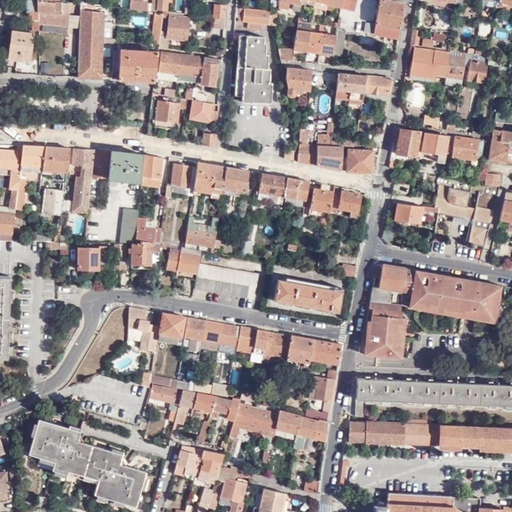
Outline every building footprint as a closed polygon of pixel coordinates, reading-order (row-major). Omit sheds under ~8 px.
[(42,0),(30,0),(30,3),(28,2),(28,20),(31,20),(38,20),(38,2),(42,2),(42,0)] [(129,0),(129,8),(145,10),(146,0),(145,0),(129,0)] [(156,0),(156,2),(155,11),(163,12),(166,12),(167,2),(170,2),(170,0),(156,0)] [(270,0),(270,6),(289,9),(289,7),(292,7),(292,10),(299,11),(300,4),(300,0),(270,0)] [(341,7),(342,0),(327,0),(327,4),(327,10),(332,11),(333,6),(341,7)] [(342,0),(341,7),(355,10),(356,0),(342,0)] [(389,0),(378,0),(375,23),(365,22),(363,31),(373,33),(398,38),(403,6),(403,4),(402,3),(389,0)] [(511,0),(499,0),(498,6),(510,8),(511,3),(511,0)] [(60,2),(42,2),(41,20),(41,24),(69,25),(70,3),(60,2)] [(81,3),(77,77),(101,79),(103,42),(113,43),(113,38),(103,37),(104,12),(85,10),(85,4),(84,4),(81,3)] [(224,19),(225,5),(214,4),(213,18),(224,19)] [(243,18),(243,9),(236,8),(235,21),(239,21),(239,18),(243,18)] [(260,23),(274,25),(275,12),(243,9),(243,18),(239,18),(239,21),(246,22),(260,23)] [(163,12),(155,11),(152,40),(159,40),(163,12)] [(168,14),(166,37),(186,39),(189,17),(168,14)] [(213,18),(212,28),(223,28),(224,19),(213,18)] [(297,26),(310,28),(311,23),(311,21),(298,20),(297,26)] [(337,33),(338,29),(338,27),(334,27),(324,25),(323,31),(337,33)] [(293,49),(306,51),(310,28),(297,26),(296,29),(293,49)] [(306,51),(319,52),(323,31),(310,28),(306,51)] [(337,33),(332,54),(341,55),(346,30),(338,29),(337,33)] [(420,30),(414,29),(411,44),(418,45),(420,30)] [(30,59),(33,33),(11,31),(8,56),(30,59)] [(319,52),(332,54),(337,33),(323,31),(319,52)] [(435,33),(433,40),(443,41),(444,34),(435,33)] [(250,101),(269,101),(271,83),(268,82),(269,68),(266,68),(267,54),(265,54),(266,43),(262,43),(263,36),(237,34),(232,91),(235,94),(240,95),(240,99),(241,101),(250,101)] [(166,37),(165,46),(185,49),(186,39),(166,37)] [(422,45),(442,47),(443,41),(433,40),(423,38),(422,45)] [(279,59),(294,60),(295,56),(292,55),(293,50),(277,47),(279,59)] [(433,60),(435,50),(415,47),(410,76),(430,79),(433,60)] [(155,65),(157,51),(119,49),(118,79),(153,81),(155,65)] [(180,53),(158,50),(157,51),(155,65),(158,66),(157,78),(176,80),(177,74),(180,53)] [(449,52),(435,50),(433,60),(430,79),(435,80),(437,73),(446,74),(449,55),(449,52)] [(449,55),(446,74),(462,77),(464,68),(466,52),(461,51),(460,57),(449,55)] [(488,64),(490,57),(484,56),(484,55),(476,54),(467,52),(466,52),(464,68),(469,69),(468,79),(485,83),(488,64)] [(199,56),(180,53),(177,74),(176,80),(195,83),(199,56)] [(214,86),(218,58),(199,56),(195,83),(214,86)] [(502,59),(490,57),(488,64),(501,66),(502,59)] [(40,73),(48,73),(49,63),(41,62),(40,73)] [(311,70),(286,67),(285,77),(286,86),(286,94),(288,97),(292,97),(295,96),(296,90),(306,91),(306,97),(308,97),(311,70)] [(350,74),(337,73),(334,98),(347,99),(348,98),(350,74)] [(366,76),(350,74),(348,98),(362,100),(363,92),(366,76)] [(462,77),(446,74),(445,82),(461,85),(462,77)] [(391,78),(366,76),(363,92),(388,94),(391,78)] [(411,105),(421,107),(424,88),(414,86),(411,105)] [(187,87),(185,99),(187,99),(192,100),(194,88),(187,87)] [(192,100),(204,102),(205,94),(198,93),(198,88),(194,87),(194,88),(192,100)] [(175,96),(175,89),(164,88),(163,95),(175,96)] [(185,108),(187,99),(185,99),(177,97),(177,103),(180,103),(180,107),(185,108)] [(177,128),(180,107),(180,103),(177,103),(151,99),(148,124),(154,125),(177,128)] [(210,110),(212,103),(211,103),(204,102),(192,100),(189,118),(206,121),(207,121),(207,120),(212,121),(212,124),(217,125),(218,111),(210,110)] [(511,113),(496,112),(495,121),(511,123),(511,113)] [(432,124),(432,127),(438,128),(440,116),(425,114),(424,123),(432,124)] [(206,124),(206,121),(189,118),(188,125),(202,128),(206,124)] [(449,120),(447,130),(455,131),(456,120),(449,120)] [(395,153),(417,157),(422,132),(399,128),(397,142),(395,153)] [(304,144),(306,129),(299,129),(297,141),(298,141),(298,142),(300,142),(300,144),(304,144)] [(511,131),(493,129),(488,158),(511,161),(511,131)] [(215,143),(216,134),(203,132),(201,144),(211,146),(215,143)] [(445,162),(451,136),(425,132),(422,150),(432,152),(431,156),(438,158),(437,161),(445,162)] [(331,133),(330,137),(330,145),(342,146),(343,141),(334,140),(334,138),(336,138),(336,134),(331,133)] [(298,144),(297,162),(341,170),(342,159),(342,146),(330,145),(330,137),(317,135),(316,145),(298,144)] [(476,166),(479,139),(453,136),(452,139),(454,139),(451,162),(476,166)] [(356,137),(343,137),(343,141),(342,146),(355,146),(355,140),(356,137)] [(17,148),(0,147),(0,165),(10,166),(11,155),(21,156),(23,145),(17,145),(17,148)] [(20,170),(42,172),(42,170),(45,146),(23,145),(21,156),(20,166),(20,170)] [(45,146),(42,170),(67,171),(70,148),(45,146)] [(78,212),(88,213),(89,206),(90,199),(92,177),(95,150),(82,149),(74,148),(72,165),(83,166),(82,176),(77,176),(74,201),(79,201),(78,212)] [(291,159),(293,150),(285,148),(283,157),(291,159)] [(108,179),(111,150),(107,150),(95,150),(92,177),(108,179)] [(140,183),(142,154),(117,151),(111,150),(108,179),(140,183)] [(342,159),(341,170),(349,171),(371,172),(372,151),(347,150),(347,159),(342,159)] [(167,179),(168,166),(162,165),(162,157),(142,154),(140,183),(141,183),(159,185),(160,178),(167,179)] [(12,166),(10,181),(9,189),(12,189),(10,206),(15,207),(19,179),(20,170),(20,166),(21,156),(11,155),(10,166),(12,166)] [(198,190),(221,194),(225,167),(212,165),(196,162),(195,167),(192,194),(197,195),(198,190)] [(171,190),(192,194),(195,167),(173,164),(173,166),(172,179),(171,184),(166,184),(165,196),(170,196),(171,190)] [(246,179),(247,171),(225,167),(221,194),(243,198),(244,194),(247,194),(248,188),(245,188),(245,185),(250,185),(251,179),(246,179)] [(500,173),(487,172),(486,184),(499,185),(500,173)] [(280,207),(283,196),(287,177),(261,173),(260,178),(258,178),(257,182),(259,182),(257,192),(253,192),(252,197),(276,200),(275,206),(280,207)] [(438,178),(472,182),(472,181),(441,174),(440,175),(438,178)] [(285,196),(284,202),(304,207),(310,181),(287,177),(283,196),(285,196)] [(465,218),(472,182),(438,178),(437,180),(439,187),(434,208),(439,208),(439,211),(438,213),(465,218)] [(26,179),(19,179),(15,207),(15,210),(23,211),(26,195),(23,195),(26,179)] [(499,185),(486,184),(472,182),(465,218),(475,220),(474,223),(471,223),(467,241),(485,245),(500,185),(499,185)] [(309,207),(329,211),(334,185),(319,183),(318,189),(314,188),(309,207)] [(352,192),(352,188),(334,185),(329,211),(336,212),(336,211),(350,213),(348,218),(356,220),(361,194),(352,192)] [(54,240),(59,240),(63,210),(65,189),(46,187),(43,212),(59,215),(58,229),(55,230),(54,240)] [(511,202),(505,200),(499,225),(511,228),(511,202)] [(422,209),(439,211),(439,208),(434,208),(409,204),(390,201),(389,206),(397,207),(395,218),(420,221),(422,209)] [(10,206),(0,205),(0,212),(14,214),(15,210),(15,207),(10,206)] [(119,243),(120,243),(134,243),(134,241),(136,221),(138,210),(123,209),(119,243)] [(0,240),(11,241),(14,214),(0,212),(0,240)] [(210,251),(213,252),(214,246),(215,238),(218,218),(212,217),(211,226),(206,225),(205,230),(198,229),(198,224),(193,223),(194,216),(189,216),(185,242),(211,246),(210,251)] [(136,221),(134,241),(140,242),(159,244),(160,244),(162,232),(144,230),(145,222),(136,221)] [(389,245),(392,244),(394,230),(391,228),(384,228),(382,237),(389,245)] [(245,238),(243,254),(252,255),(255,240),(245,238)] [(287,248),(295,249),(297,241),(289,240),(287,248)] [(159,244),(140,242),(140,244),(130,244),(130,252),(128,252),(127,265),(150,266),(150,253),(157,253),(159,244)] [(98,248),(78,248),(77,269),(98,270),(98,266),(106,266),(107,246),(98,246),(98,248)] [(167,268),(177,269),(180,251),(170,250),(167,268)] [(177,269),(176,275),(196,278),(199,264),(200,254),(180,251),(177,269)] [(340,275),(354,277),(356,265),(343,263),(342,265),(338,264),(337,271),(341,272),(340,275)] [(196,278),(194,288),(253,299),(257,274),(225,268),(199,264),(196,278)] [(372,286),(369,299),(388,302),(390,290),(401,292),(404,273),(405,268),(375,264),(373,278),(379,279),(378,286),(372,286)] [(405,268),(404,273),(414,274),(413,280),(419,281),(420,276),(420,271),(405,268)] [(498,314),(500,283),(493,282),(493,287),(481,284),(482,280),(467,278),(466,288),(460,287),(460,282),(458,282),(458,280),(455,280),(454,281),(448,280),(448,275),(434,273),(433,278),(428,277),(420,276),(419,281),(413,280),(414,274),(404,273),(401,301),(409,302),(442,306),(442,309),(462,312),(462,310),(468,311),(467,317),(474,318),(475,314),(489,316),(489,313),(498,314)] [(9,277),(0,276),(0,358),(7,358),(9,277)] [(274,300),(337,311),(340,292),(341,292),(342,288),(340,287),(340,291),(277,280),(274,300)] [(369,299),(368,307),(371,308),(370,320),(367,320),(366,327),(379,329),(378,334),(369,334),(368,338),(370,340),(369,347),(364,347),(364,353),(394,357),(395,350),(397,350),(399,331),(397,331),(397,325),(404,326),(405,317),(401,317),(401,311),(400,310),(400,303),(388,302),(369,299)] [(407,308),(467,317),(468,311),(462,310),(462,312),(442,309),(442,306),(409,302),(407,308)] [(145,309),(128,306),(127,327),(142,330),(139,341),(144,342),(142,348),(154,350),(158,324),(148,322),(149,319),(144,318),(145,309)] [(184,316),(162,312),(157,339),(177,343),(179,335),(180,335),(184,316)] [(205,320),(187,317),(184,336),(189,337),(187,349),(194,350),(196,338),(201,339),(205,320)] [(217,349),(221,323),(205,320),(201,339),(200,348),(217,350),(217,349)] [(234,354),(238,326),(221,323),(217,349),(230,351),(230,353),(234,354)] [(400,357),(404,326),(397,325),(397,331),(399,331),(397,350),(395,350),(394,357),(400,357)] [(239,326),(235,349),(239,350),(240,342),(252,344),(264,346),(267,331),(239,326)] [(379,329),(366,327),(364,346),(364,347),(369,347),(370,340),(368,338),(369,334),(378,334),(379,329)] [(287,358),(291,335),(267,331),(264,346),(263,354),(287,358)] [(310,358),(338,364),(341,344),(291,335),(287,358),(286,363),(307,367),(308,362),(309,362),(310,358)] [(240,342),(239,350),(250,352),(252,344),(240,342)] [(328,368),(327,373),(328,373),(328,378),(327,378),(335,380),(337,370),(328,368)] [(148,382),(163,385),(175,387),(176,380),(153,375),(154,374),(153,374),(154,371),(150,370),(149,373),(148,382)] [(141,371),(140,381),(148,382),(149,373),(141,371)] [(150,386),(103,372),(83,382),(76,407),(144,427),(146,421),(140,420),(150,386)] [(314,398),(324,400),(331,401),(335,380),(327,378),(328,378),(326,378),(314,375),(313,386),(316,387),(314,398)] [(511,384),(357,377),(356,398),(362,399),(403,401),(403,403),(414,404),(414,401),(503,405),(503,408),(511,408),(511,384)] [(189,382),(176,380),(175,387),(181,388),(193,390),(194,385),(194,381),(191,380),(191,384),(188,384),(189,382)] [(212,385),(211,390),(211,393),(215,394),(227,396),(227,393),(229,385),(212,383),(212,385)] [(152,385),(149,398),(171,403),(178,404),(178,401),(181,390),(152,385)] [(209,388),(194,385),(193,390),(196,391),(211,393),(211,390),(212,385),(209,385),(209,388)] [(308,397),(314,398),(316,387),(313,386),(310,386),(308,397)] [(196,393),(181,390),(178,401),(178,404),(177,410),(174,422),(184,424),(188,406),(192,407),(196,393)] [(192,407),(211,410),(215,396),(197,393),(196,393),(192,407)] [(243,400),(244,401),(246,401),(255,403),(256,396),(245,393),(243,400)] [(226,417),(233,420),(239,399),(232,397),(231,400),(215,396),(211,410),(210,415),(217,417),(219,411),(227,413),(226,417)] [(239,421),(255,425),(258,410),(243,407),(244,401),(243,400),(239,399),(233,420),(229,435),(233,436),(233,434),(235,434),(239,421)] [(319,419),(328,421),(329,413),(331,401),(324,400),(322,412),(314,411),(313,418),(319,419)] [(258,410),(255,425),(270,430),(267,449),(265,449),(263,462),(270,463),(271,455),(272,454),(272,452),(273,442),(275,431),(276,426),(278,415),(263,411),(264,406),(261,405),(259,405),(258,410)] [(275,431),(296,437),(300,416),(279,411),(278,415),(276,426),(275,431)] [(37,415),(27,445),(57,454),(53,465),(98,480),(94,492),(136,505),(147,470),(120,462),(123,453),(78,439),(81,429),(37,415)] [(318,421),(300,416),(296,437),(294,446),(302,449),(305,435),(325,439),(328,421),(319,419),(318,421)] [(511,448),(511,429),(496,429),(496,425),(491,425),(491,428),(474,428),(474,424),(469,424),(468,427),(463,427),(463,423),(456,423),(456,426),(443,426),(443,422),(437,423),(437,426),(432,425),(432,422),(403,420),(403,424),(370,422),(370,418),(367,418),(367,422),(350,421),(348,441),(511,448)] [(196,443),(201,444),(207,423),(202,422),(196,443)] [(278,442),(273,442),(272,452),(272,454),(279,454),(280,446),(277,446),(278,442)] [(200,457),(202,450),(181,446),(173,473),(183,476),(186,467),(193,469),(196,460),(199,461),(200,457)] [(212,492),(216,478),(218,470),(223,453),(202,450),(200,457),(204,458),(198,479),(211,482),(209,488),(204,486),(197,510),(198,510),(197,511),(206,511),(207,507),(210,497),(212,492)] [(270,463),(268,473),(276,474),(279,456),(271,455),(270,463)] [(236,475),(248,477),(254,479),(252,471),(230,465),(229,468),(222,467),(221,471),(236,475)] [(241,503),(246,484),(247,483),(235,480),(236,475),(221,471),(218,470),(216,478),(224,480),(220,497),(229,499),(233,500),(229,511),(241,511),(244,503),(241,503)] [(306,478),(303,491),(317,494),(319,480),(306,478)] [(259,507),(263,488),(258,487),(253,506),(259,507)] [(281,511),(285,493),(263,488),(259,507),(281,511)] [(210,497),(207,507),(213,509),(215,503),(215,497),(217,493),(212,492),(210,497)] [(372,506),(371,511),(502,511),(503,509),(498,509),(498,506),(491,506),(491,509),(478,509),(479,499),(450,498),(446,496),(386,493),(386,507),(383,507),(382,505),(381,503),(377,503),(375,504),(375,506),(372,506)] [(218,503),(228,505),(229,499),(220,497),(218,503)]
